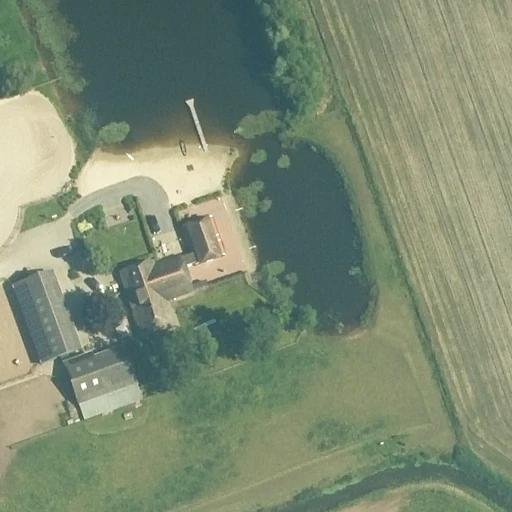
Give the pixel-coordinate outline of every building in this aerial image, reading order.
[(191,258),(194,266),(194,268),(223,258),(210,220),(181,230),(191,258)] [(179,260),(153,269),(164,303),(206,288),(204,283),(189,289),(182,269),(194,266),(191,258),(180,262),(179,260)] [(164,303),(153,269),(151,264),(119,275),(141,339),(173,328),(164,303)] [(40,369),(74,356),(44,277),(10,289),(40,369)] [(121,350),(64,372),(83,423),(140,402),(121,350)]
